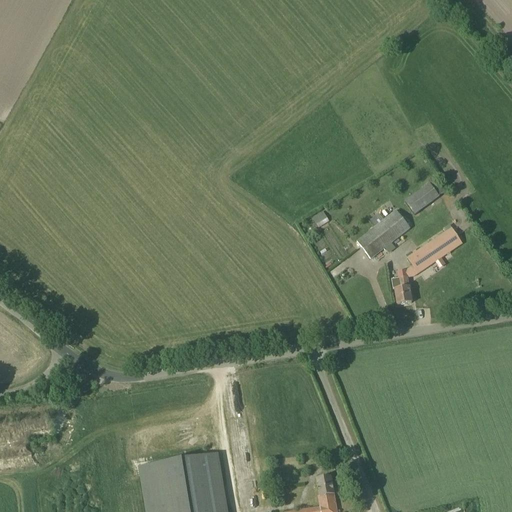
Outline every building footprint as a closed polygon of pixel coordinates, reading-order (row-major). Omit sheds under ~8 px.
[(405,203),(414,216),(445,192),(436,180),(405,203)] [(370,260),(409,229),(396,211),(357,242),(370,260)] [(322,212),(312,219),(319,228),(329,222),(322,212)] [(418,274),(462,244),(451,229),(408,259),(418,274)] [(393,291),(395,291),(397,306),(411,303),(409,287),(408,288),(407,278),(391,280),(393,291)] [(149,466),(142,477),(147,511),(225,511),(218,464),(207,457),(149,466)] [(331,477),(316,480),(319,497),(318,497),(320,507),(292,511),(336,511),(334,495),(331,477)]
